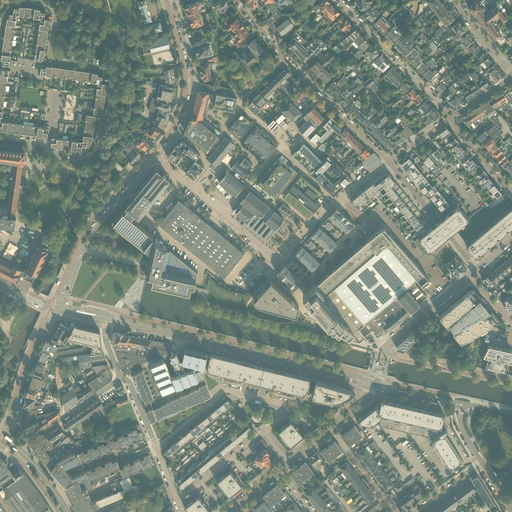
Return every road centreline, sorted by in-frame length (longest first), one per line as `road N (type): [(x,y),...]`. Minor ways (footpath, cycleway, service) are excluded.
road 1 (residential): [(0,138),(94,153),(111,78),(105,70),(51,62),(53,6),(12,0)]
road 2 (tertiary): [(335,373),(108,318)]
road 3 (unclassified): [(156,448),(226,390),(286,406),(262,431)]
road 4 (tertiary): [(156,159),(96,226),(56,308)]
road 5 (residential): [(450,116),(337,0)]
road 6 (residential): [(281,57),(389,162)]
road 7 (tertiary): [(56,308),(11,427),(0,434)]
